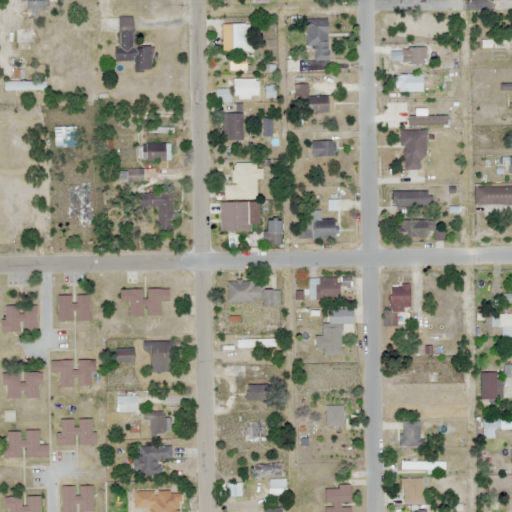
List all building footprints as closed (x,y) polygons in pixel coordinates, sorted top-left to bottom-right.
[(34,18),(35,8),(49,9),(50,0),(23,0),(22,17),(34,18)] [(151,72),(151,48),(133,47),(134,17),(117,17),(116,61),(135,61),(135,71),(151,72)] [(306,48),(314,48),(314,61),(328,61),(329,20),(306,20),(306,48)] [(222,52),(248,52),(248,24),(222,24),(222,52)] [(391,35),(432,35),(432,25),(391,25),(391,35)] [(421,75),(394,75),(394,91),(421,91),(421,75)] [(259,79),(234,79),(234,99),(259,99),(259,79)] [(45,82),(4,82),(4,91),(45,91),(45,82)] [(309,96),(309,84),(295,84),(295,112),(334,112),(334,96),(309,96)] [(230,89),(216,90),(217,103),(232,102),(230,89)] [(224,113),(225,141),(243,141),(243,113),(224,113)] [(54,127),(54,147),(76,147),(76,127),(54,127)] [(402,131),(402,169),(426,169),(426,131),(402,131)] [(334,141),(312,141),(312,156),(334,156),(334,141)] [(167,143),(144,143),(144,161),(167,161),(167,143)] [(224,185),(224,199),(257,199),(257,163),(234,163),(234,185),(224,185)] [(511,186),(474,187),(474,204),(511,203),(511,186)] [(67,227),(90,227),(90,188),(67,188),(67,227)] [(428,191),(391,191),(391,207),(428,207),(428,191)] [(172,194),(138,194),(138,207),(158,207),(158,231),(172,231),(172,194)] [(259,230),(259,203),(226,203),(226,230),(259,230)] [(282,220),(265,220),(265,246),(282,246),(282,220)] [(336,220),(298,220),(298,238),(336,238),(336,220)] [(435,237),(435,220),(397,220),(397,237),(435,237)] [(339,299),(339,278),(309,278),(309,299),(339,299)] [(227,283),(227,302),(260,302),(260,283),(227,283)] [(410,311),(410,285),(391,285),(391,311),(384,311),(384,327),(397,327),(397,311),(410,311)] [(161,317),(161,301),(169,301),(169,289),(145,289),(145,290),(120,290),(120,302),(130,302),(130,317),(145,317),(161,317)] [(263,306),(279,306),(279,290),(263,290),(263,306)] [(90,295),(59,295),(59,321),(90,321),(90,295)] [(37,306),(21,306),(3,306),(3,332),(19,332),(19,328),(37,328),(37,306)] [(511,326),(511,314),(491,314),(491,327),(511,326)] [(322,356),(342,356),(342,328),(322,328),(322,356)] [(144,351),(152,351),(152,373),(173,373),(173,342),(144,342),(144,351)] [(116,349),(116,363),(134,363),(134,349),(116,349)] [(94,361),(75,361),(51,361),(51,373),(60,373),(60,388),(76,388),(76,387),(94,387),(94,361)] [(3,373),(4,399),(40,398),(39,372),(21,373),(21,372),(3,373)] [(481,373),(481,400),(499,400),(499,373),(481,373)] [(265,400),(265,385),(246,385),(246,401),(265,400)] [(322,421),(350,421),(350,405),(322,405),(322,421)] [(128,414),(128,435),(139,435),(139,414),(128,414)] [(142,422),(150,422),(150,436),(171,436),(171,414),(142,414),(142,422)] [(59,446),(76,446),(95,445),(95,420),(76,420),(58,420),(59,446)] [(511,420),(483,420),(482,438),(494,438),(494,430),(511,429),(511,420)] [(419,421),(400,421),(400,446),(419,446),(419,421)] [(265,442),(265,427),(243,427),(243,442),(265,442)] [(6,458),(24,458),(24,457),(48,457),(48,446),(39,446),(39,431),(23,431),(23,432),(6,432),(6,458)] [(158,477),(158,460),(172,460),(172,447),(139,447),(139,458),(135,458),(135,477),(158,477)] [(445,462),(400,462),(400,471),(445,471),(445,462)] [(254,476),(281,476),(281,464),(254,464),(254,476)] [(422,503),(422,479),(402,479),(402,503),(422,503)] [(284,480),(268,480),(268,494),(284,494),(284,480)] [(241,484),(227,484),(227,498),(241,498),(241,484)] [(90,511),(94,511),(93,486),(77,486),(61,486),(62,511),(90,511)] [(351,511),(352,486),(325,486),(325,505),(326,505),(325,511),(351,511)] [(6,511),(40,511),(41,497),(27,497),(27,506),(21,506),(21,497),(6,497),(6,511)]
